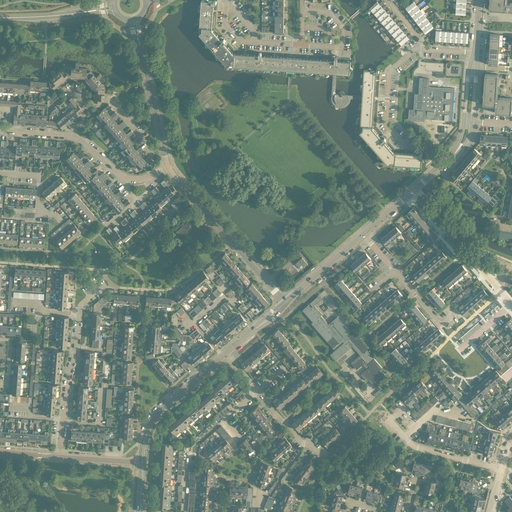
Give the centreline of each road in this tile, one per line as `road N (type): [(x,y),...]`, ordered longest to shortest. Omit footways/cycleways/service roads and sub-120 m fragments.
road 1 (tertiary): [(285,302),(167,165)]
road 2 (residential): [(434,170),(419,146),(404,145),(385,122),(389,70),(421,49)]
road 3 (tertiary): [(511,306),(412,191)]
road 4 (residential): [(500,469),(406,442),(388,422),(406,405)]
road 5 (tertiary): [(167,165),(138,43)]
